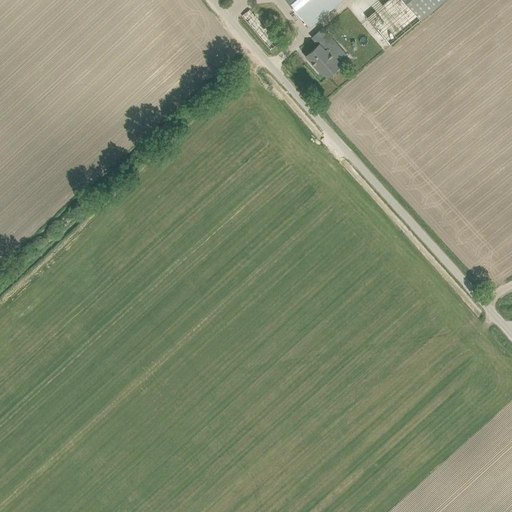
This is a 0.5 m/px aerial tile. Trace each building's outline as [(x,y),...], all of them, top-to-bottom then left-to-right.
[(286,0),(309,27),(341,0),(286,0)] [(402,0),(386,0),(385,1),(366,17),(384,38),(392,31),(395,34),(409,22),(406,20),(414,13),(402,0)] [(420,21),(445,0),(402,0),(414,13),(420,21)] [(250,9),(242,16),(270,50),(283,40),(259,11),(255,14),(250,9)] [(320,44),(313,50),(305,56),(317,69),(319,67),(327,77),(348,59),(334,43),(325,50),(320,44)]
